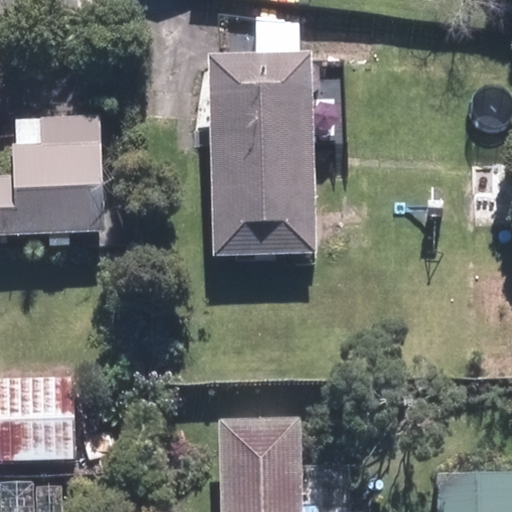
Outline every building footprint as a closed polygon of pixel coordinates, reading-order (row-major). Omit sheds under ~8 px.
[(323,55),(219,55),(220,259),(325,258),(323,55)] [(19,114),(23,181),(0,182),(0,237),(116,230),(109,109),(19,114)] [(82,375),(3,376),(4,458),(82,457),(82,375)] [(367,511),(367,508),(311,510),(308,414),(226,416),(228,511),(367,511)] [(511,511),(511,460),(442,461),(442,511),(511,511)]
